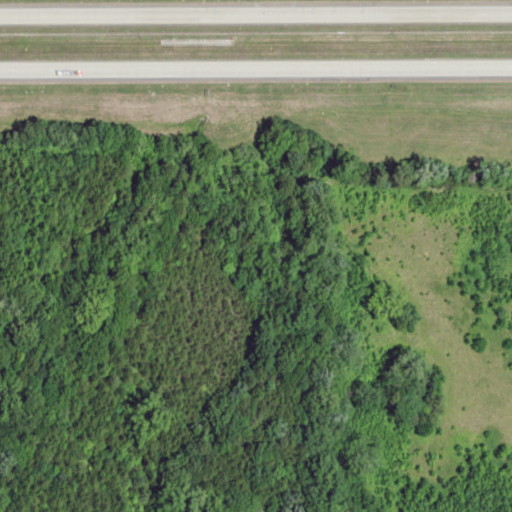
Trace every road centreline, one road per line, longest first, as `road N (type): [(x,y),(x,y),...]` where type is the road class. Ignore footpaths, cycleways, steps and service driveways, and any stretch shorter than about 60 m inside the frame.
road 1 (motorway): [(511,10),(0,13)]
road 2 (motorway): [(0,76),(511,73)]
